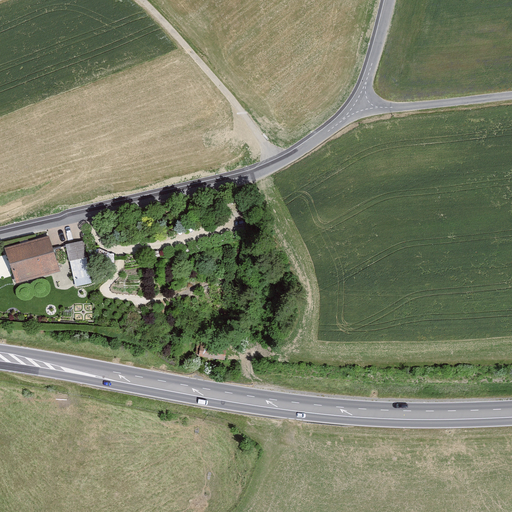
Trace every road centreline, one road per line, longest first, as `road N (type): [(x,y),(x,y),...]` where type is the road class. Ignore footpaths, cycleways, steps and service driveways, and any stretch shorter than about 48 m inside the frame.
road 1 (primary): [(511,412),(317,409),(0,356)]
road 2 (unclassified): [(0,234),(251,175),(360,110)]
road 3 (track): [(276,163),(225,90),(142,0)]
road 4 (unclassified): [(360,110),(511,94)]
